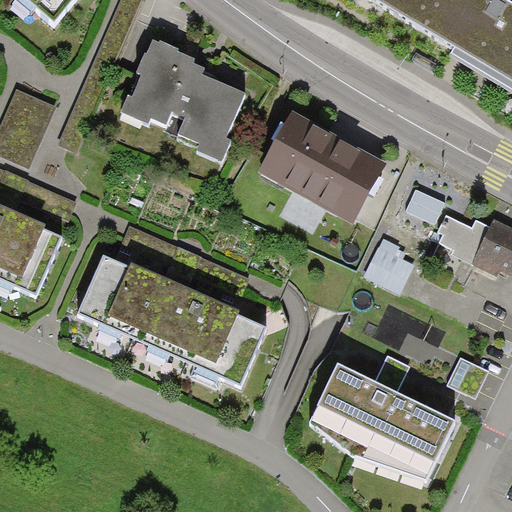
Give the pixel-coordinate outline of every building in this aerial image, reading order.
[(14,0),(50,30),(74,0),(14,0)] [(143,0),(122,0),(59,146),(77,154),(144,0),(143,0)] [(511,6),(500,0),(351,0),(511,96),(511,6)] [(195,155),(222,166),(230,146),(224,144),(243,98),(201,82),(205,74),(193,69),(194,66),(150,48),(121,119),(150,131),(152,124),(166,129),(171,117),(184,123),(178,140),(198,148),(195,155)] [(406,59),(430,71),(434,62),(410,50),(406,59)] [(17,91),(0,129),(0,157),(29,171),(57,109),(17,91)] [(282,121),(254,175),(345,221),(372,167),(282,121)] [(0,215),(11,221),(18,205),(63,224),(71,206),(0,175),(0,215)] [(447,267),(469,276),(485,238),(472,232),(469,238),(438,225),(443,212),(411,198),(400,223),(432,237),(429,243),(437,246),(433,253),(450,261),(447,267)] [(58,241),(11,221),(0,215),(0,286),(32,300),(58,241)] [(511,241),(488,231),(485,238),(469,276),(494,287),(496,284),(511,291),(511,241)] [(166,269),(159,285),(182,295),(189,279),(234,298),(241,282),(127,232),(120,248),(166,269)] [(357,283),(395,303),(410,272),(373,253),(357,283)] [(76,318),(232,387),(257,329),(182,295),(159,285),(102,260),(76,318)] [(442,388),(471,401),(484,372),(455,360),(442,388)] [(347,460),(421,483),(449,424),(388,396),(400,370),(382,361),(369,388),(329,369),(303,423),(347,460)]
